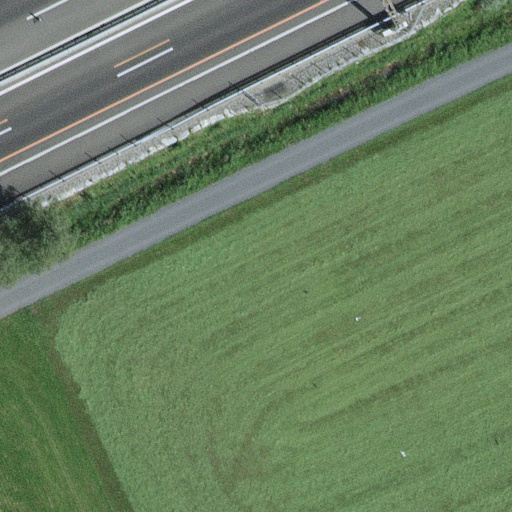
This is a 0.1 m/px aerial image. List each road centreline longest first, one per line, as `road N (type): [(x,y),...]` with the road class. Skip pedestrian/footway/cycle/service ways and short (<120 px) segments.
road 1 (track): [(0,301),(511,58)]
road 2 (motorway): [(0,135),(274,0)]
